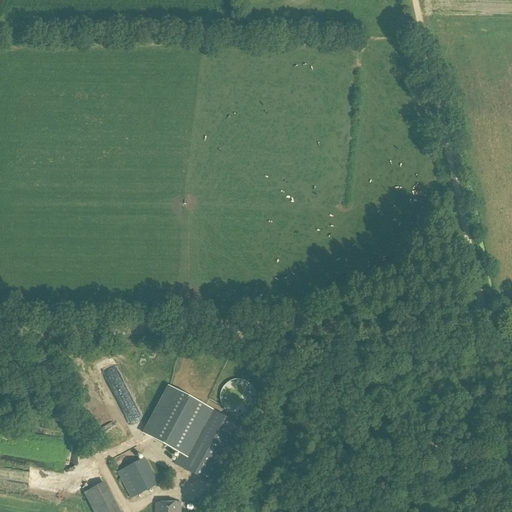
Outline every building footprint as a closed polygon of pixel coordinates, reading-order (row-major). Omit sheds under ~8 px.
[(242,412),(245,412),(247,412),(249,411),(251,409),(252,408),(254,406),(255,404),(256,402),(256,400),(256,398),(255,395),(255,393),(254,391),(252,390),(250,388),(248,387),(246,386),(244,386),(241,386),(239,386),(237,387),(235,389),(233,390),(232,392),(231,394),(230,397),(230,399),(230,401),(230,403),(231,405),(233,407),(234,409),(236,410),(238,411),(240,412),(242,412)] [(243,427),(168,387),(142,435),(179,456),(174,465),(212,485),(243,427)] [(131,499),(158,486),(144,459),(118,473),(131,499)] [(93,511),(119,511),(104,483),(84,493),(93,511)] [(155,511),(181,511),(181,503),(156,503),(155,511)]
